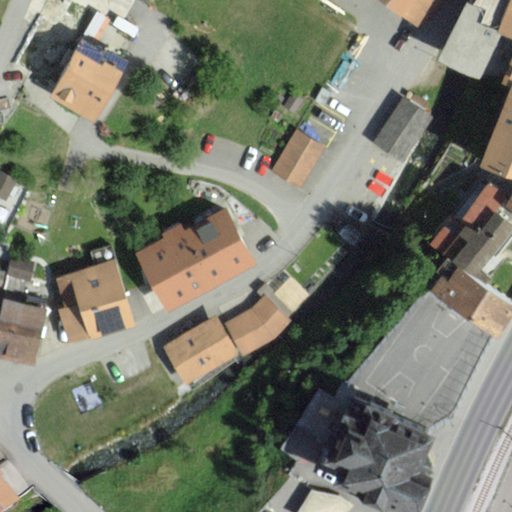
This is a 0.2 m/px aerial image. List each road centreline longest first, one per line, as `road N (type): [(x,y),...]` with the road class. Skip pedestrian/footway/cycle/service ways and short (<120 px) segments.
road 1 (residential): [(0,400),(49,367),(203,310),(270,262),(323,203),(455,0)]
road 2 (secondary): [(446,511),(511,379)]
road 3 (residential): [(83,511),(0,424)]
